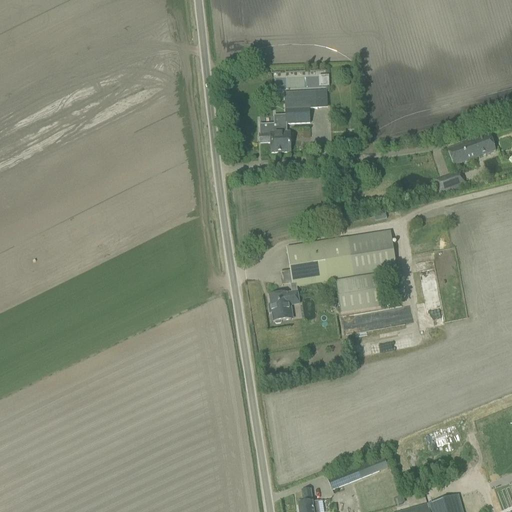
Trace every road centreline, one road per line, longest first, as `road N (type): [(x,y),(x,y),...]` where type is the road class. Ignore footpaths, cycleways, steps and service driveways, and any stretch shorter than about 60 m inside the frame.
road 1 (unclassified): [(269,511),(217,171)]
road 2 (unclassified): [(217,171),(370,157),(464,134)]
road 3 (unclassified): [(217,171),(197,0)]
